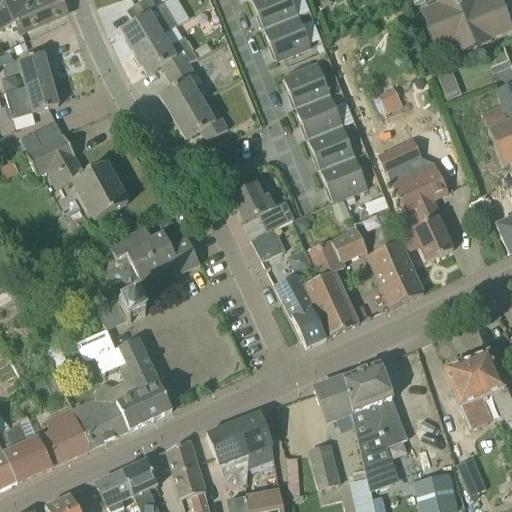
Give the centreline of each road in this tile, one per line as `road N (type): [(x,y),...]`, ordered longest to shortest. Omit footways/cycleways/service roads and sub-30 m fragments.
road 1 (tertiary): [(1,511),(287,380)]
road 2 (tertiary): [(287,380),(511,278)]
road 3 (residential): [(192,195),(118,92),(76,0)]
road 4 (residential): [(287,380),(206,206),(192,195)]
road 5 (residential): [(281,150),(222,0)]
